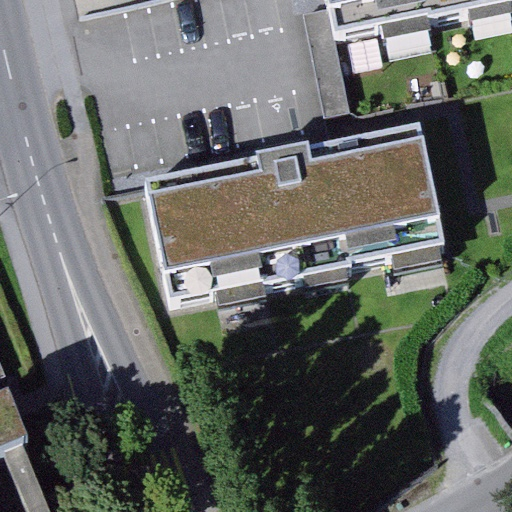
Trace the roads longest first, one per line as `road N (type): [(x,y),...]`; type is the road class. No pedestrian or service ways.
road 1 (residential): [(155,511),(27,143)]
road 2 (track): [(511,305),(462,349),(453,398),(497,496)]
road 3 (residential): [(27,143),(0,19)]
